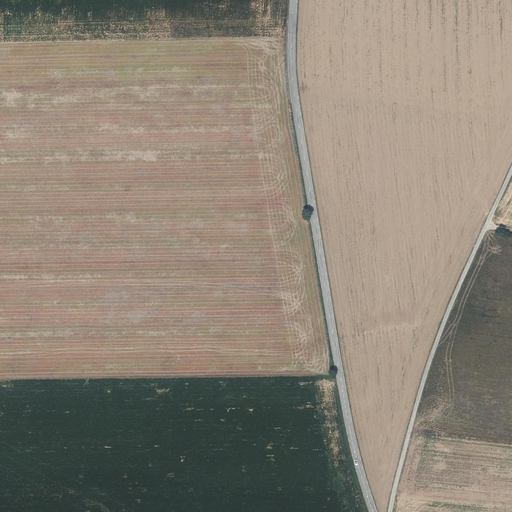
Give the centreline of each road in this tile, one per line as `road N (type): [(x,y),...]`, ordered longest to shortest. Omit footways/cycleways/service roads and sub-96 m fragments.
road 1 (tertiary): [(293,0),(293,90),(312,214),(349,429),(372,511)]
road 2 (track): [(488,224),(422,383),(389,511)]
